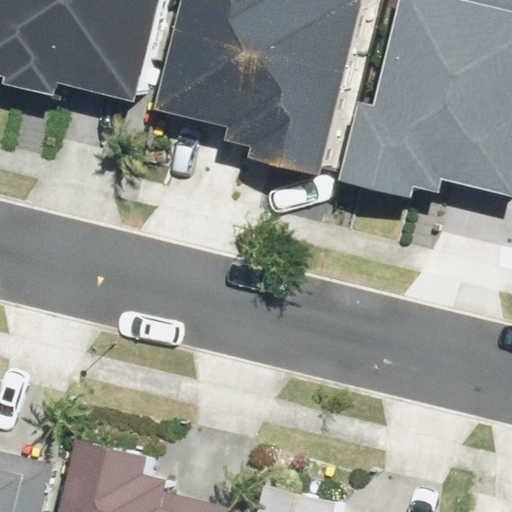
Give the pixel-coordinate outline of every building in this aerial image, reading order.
[(22,90),(72,100),(75,89),(152,107),(178,0),(1,0),(0,7),(0,77),(24,84),(22,90)] [(266,165),(338,182),(381,0),(200,0),(172,116),(247,134),(243,148),(269,154),(266,165)] [(461,185),(511,197),(511,0),(417,0),(391,110),(377,106),(357,187),(429,204),(432,193),(457,199),(461,185)] [(250,511),(182,496),(185,484),(163,479),(167,461),(94,444),(78,511),(250,511)] [(0,511),(52,511),(62,467),(0,453),(0,511)] [(353,511),(355,506),(283,488),(277,511),(353,511)]
